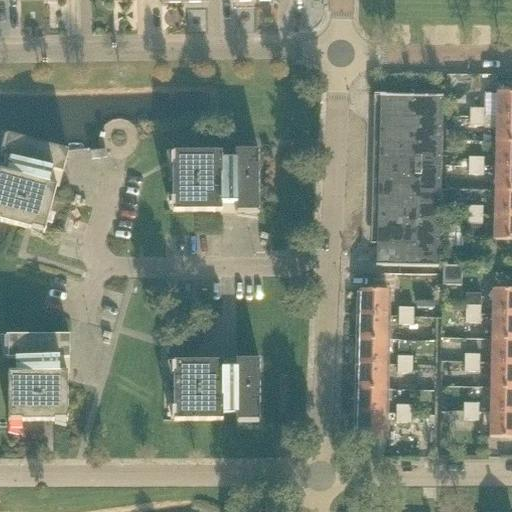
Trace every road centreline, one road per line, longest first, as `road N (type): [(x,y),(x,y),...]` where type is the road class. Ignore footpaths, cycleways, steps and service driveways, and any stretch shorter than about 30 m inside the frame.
road 1 (residential): [(0,55),(340,53)]
road 2 (unclassified): [(0,477),(318,477)]
road 3 (residential): [(329,268),(101,268)]
road 4 (residential): [(329,268),(340,53)]
road 5 (residential): [(318,477),(329,268)]
road 6 (unclassified): [(318,477),(511,476)]
road 7 (residential): [(340,53),(511,57)]
